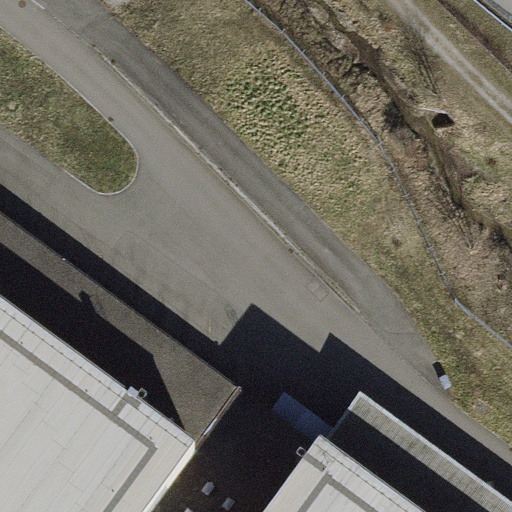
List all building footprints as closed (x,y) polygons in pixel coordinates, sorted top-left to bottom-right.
[(108,0),(122,10),(129,0),(108,0)] [(259,40),(215,83),(288,158),(332,115),(259,40)] [(338,126),(282,182),(330,230),(386,174),(338,126)] [(0,221),(0,511),(278,511),(320,455),(0,221)] [(398,511),(320,455),(278,511),(398,511)]
